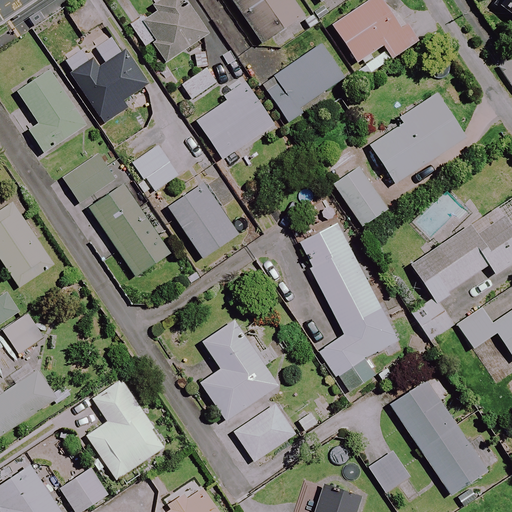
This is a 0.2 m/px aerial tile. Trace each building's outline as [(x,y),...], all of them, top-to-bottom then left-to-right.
[(209,35),(185,0),(163,0),(154,6),(157,12),(132,28),(145,47),(152,42),(166,63),(209,35)] [(305,16),(293,0),(231,0),(263,45),(305,16)] [(373,0),(332,27),(362,71),(356,74),(363,86),(375,78),(372,74),(393,59),(418,43),(407,26),(403,29),(383,0),(373,0)] [(511,21),(511,0),(496,0),(492,5),(511,21)] [(148,86),(107,26),(82,43),(94,60),(71,75),(104,125),(127,110),(122,103),(148,86)] [(348,77),(325,43),(263,85),(286,118),(348,77)] [(216,84),(207,70),(182,86),(192,100),(216,84)] [(86,127),(51,73),(19,94),(39,125),(30,131),(45,154),(86,127)] [(274,126),(248,88),(197,122),(223,161),(274,126)] [(466,138),(439,95),(401,120),(404,125),(370,147),(395,185),(466,138)] [(178,176),(159,147),(133,164),(153,194),(178,176)] [(116,182),(99,156),(64,180),(82,205),(116,182)] [(387,211),(360,169),(335,186),(362,227),(387,211)] [(239,236),(207,186),(170,209),(202,259),(239,236)] [(170,256),(126,187),(92,209),(136,278),(170,256)] [(0,257),(20,288),(53,266),(10,200),(0,206),(0,257)] [(398,341),(323,200),(304,210),(314,227),(296,237),(311,264),(307,266),(345,336),(319,350),(334,378),(339,375),(348,392),(374,378),(364,359),(398,341)] [(511,225),(500,207),(476,223),(474,220),(409,264),(435,302),(488,266),(495,276),(511,264),(511,225)] [(0,325),(24,310),(15,296),(6,302),(3,298),(0,300),(0,325)] [(450,326),(432,299),(410,314),(429,341),(450,326)] [(511,312),(493,325),(483,309),(457,326),(473,350),(497,334),(511,357),(511,312)] [(44,338),(28,315),(3,332),(19,355),(44,338)] [(244,337),(234,322),(202,342),(221,371),(200,384),(225,422),(278,387),(264,366),(272,361),(252,332),(244,337)] [(418,356),(390,369),(399,389),(427,376),(418,356)] [(0,437),(57,399),(38,370),(2,393),(0,391),(0,437)] [(165,447),(121,380),(92,399),(108,424),(87,437),(115,480),(165,447)] [(486,473),(426,383),(390,406),(451,496),(486,473)] [(296,435),(276,405),(234,433),(254,463),(296,435)] [(408,477),(392,454),(369,470),(386,493),(408,477)] [(60,511),(31,466),(0,485),(0,511),(60,511)] [(82,511),(109,495),(93,469),(61,489),(75,511),(82,511)] [(218,511),(196,477),(164,498),(171,509),(166,511),(218,511)] [(359,511),(365,499),(326,483),(314,511),(359,511)]
